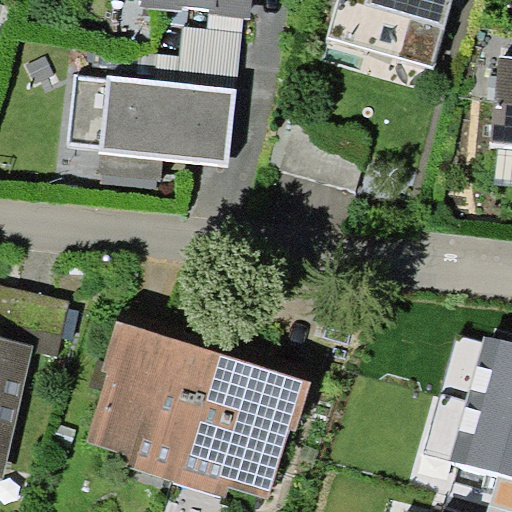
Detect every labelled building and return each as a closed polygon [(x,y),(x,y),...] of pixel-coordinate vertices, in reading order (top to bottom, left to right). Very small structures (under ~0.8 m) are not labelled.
[(242,0),(137,0),(136,16),(240,25),(242,0)] [(448,0),(336,0),(323,53),(429,79),(448,0)] [(511,68),(491,66),(483,151),(511,153),(511,68)] [(229,100),(98,86),(90,161),(221,175),(229,100)] [(366,145),(290,125),(276,179),(352,199),(366,145)] [(63,315),(7,303),(0,332),(0,455),(22,356),(52,363),(63,315)] [(133,444),(175,457),(207,357),(124,331),(88,445),(128,458),(133,444)] [(260,500),(296,385),(207,357),(175,457),(222,472),(218,486),(260,500)]
